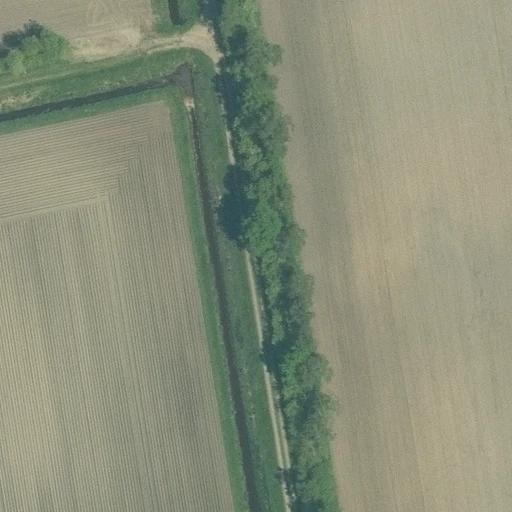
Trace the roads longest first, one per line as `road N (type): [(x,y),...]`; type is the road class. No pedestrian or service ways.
road 1 (track): [(304,511),(219,0)]
road 2 (track): [(225,36),(0,85)]
